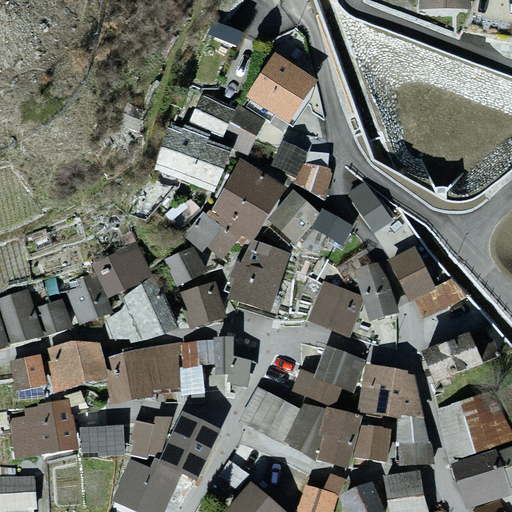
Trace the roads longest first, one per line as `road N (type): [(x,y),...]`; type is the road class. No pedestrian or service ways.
road 1 (residential): [(278,332),(119,344),(102,334),(0,356)]
road 2 (residential): [(357,165),(338,184),(341,206),(385,266),(418,352)]
road 3 (residential): [(511,300),(424,207),(357,165)]
road 4 (residential): [(185,511),(278,332)]
road 5 (residential): [(357,165),(299,0)]
road 6 (residential): [(418,352),(468,511)]
road 7 (residential): [(418,352),(381,354),(278,332)]
